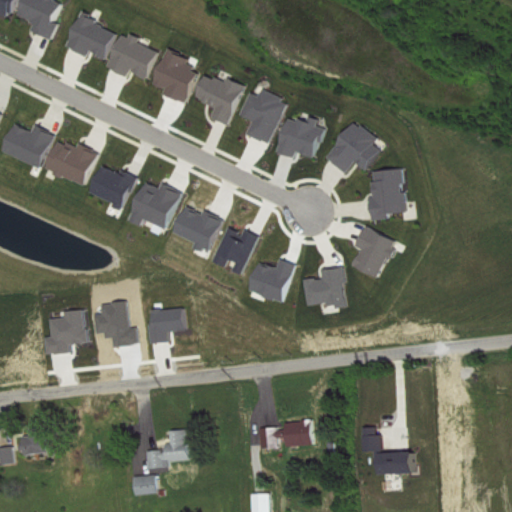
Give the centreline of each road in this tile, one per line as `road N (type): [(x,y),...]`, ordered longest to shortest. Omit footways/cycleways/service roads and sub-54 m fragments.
road 1 (residential): [(0,398),(511,342)]
road 2 (residential): [(0,57),(312,208)]
